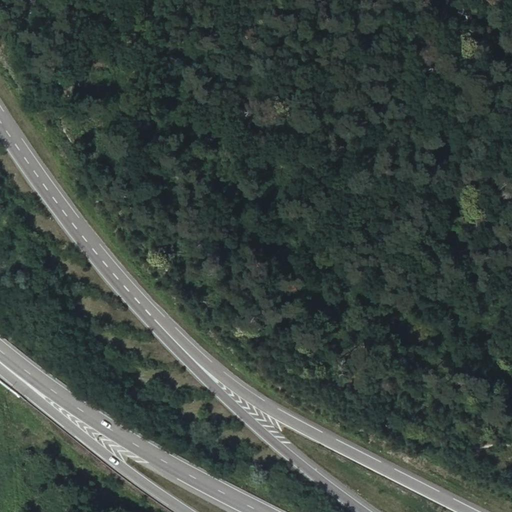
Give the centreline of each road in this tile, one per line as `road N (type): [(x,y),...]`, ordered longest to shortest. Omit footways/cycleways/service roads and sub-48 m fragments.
road 1 (trunk): [(467,511),(294,424),(151,323)]
road 2 (trunk): [(0,350),(109,428),(261,511)]
road 3 (trunk): [(368,511),(267,435),(151,323)]
road 4 (trunk): [(151,323),(0,129)]
road 5 (trunk): [(0,359),(7,374),(186,511)]
